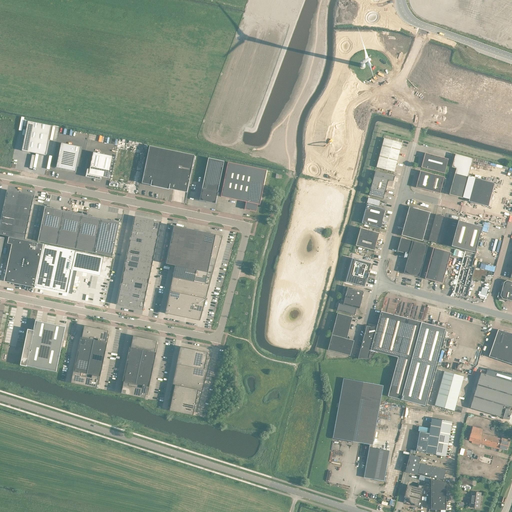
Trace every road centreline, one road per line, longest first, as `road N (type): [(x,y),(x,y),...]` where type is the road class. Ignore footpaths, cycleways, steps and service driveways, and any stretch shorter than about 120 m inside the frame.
road 1 (unclassified): [(0,294),(212,337),(245,235),(242,225),(227,221),(0,174)]
road 2 (tertiary): [(360,511),(0,397)]
road 3 (tertiary): [(27,0),(153,26),(182,20),(194,0)]
road 4 (unclassified): [(511,318),(377,282)]
road 5 (tertiary): [(511,58),(408,18),(398,0)]
road 6 (track): [(283,175),(258,273),(235,272)]
